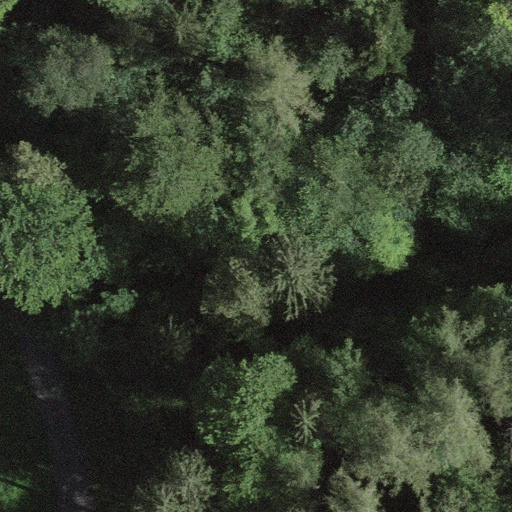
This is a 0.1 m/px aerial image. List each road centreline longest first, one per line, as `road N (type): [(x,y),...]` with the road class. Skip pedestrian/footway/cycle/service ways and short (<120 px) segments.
road 1 (track): [(95,511),(354,300),(511,225)]
road 2 (unclassified): [(86,511),(0,258)]
